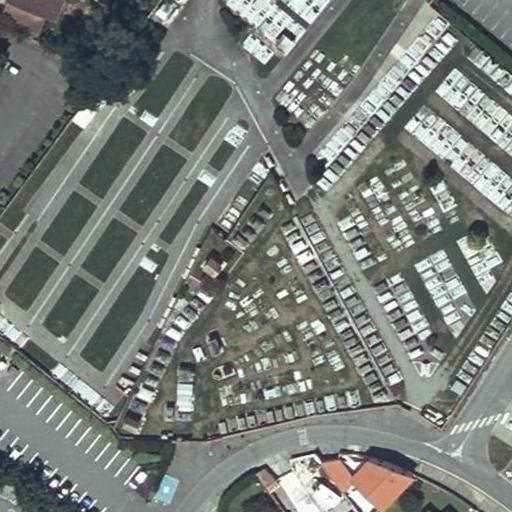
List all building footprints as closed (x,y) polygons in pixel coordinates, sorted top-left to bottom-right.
[(11,0),(5,15),(44,30),(51,13),(58,16),(63,0),(11,0)] [(266,0),(314,21),(323,0),(266,0)] [(175,403),(189,406),(196,373),(183,370),(175,403)] [(431,409),(424,417),(433,422),(438,414),(431,409)] [(385,460),(376,456),(351,475),(352,477),(372,503),(412,472),(405,468),(385,460)] [(340,486),(352,477),(351,475),(339,459),(320,460),(340,486)] [(296,470),(280,478),(296,509),(312,501),(296,470)] [(347,490),(363,511),(368,511),(375,507),(357,483),(347,490)]
